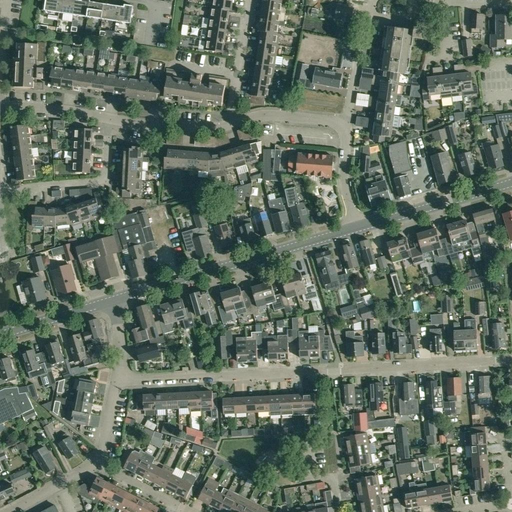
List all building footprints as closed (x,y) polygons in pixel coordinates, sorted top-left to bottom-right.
[(61,0),(46,0),(45,6),(43,6),(42,11),(59,14),(61,0)] [(61,0),(59,14),(73,16),(75,0),(61,0)] [(76,0),(75,0),(73,16),(87,18),(90,0),(87,0),(81,0),(81,1),(76,0)] [(91,0),(90,0),(87,18),(102,20),(104,5),(90,3),(91,0)] [(232,3),(232,0),(229,0),(211,0),(214,0),(213,9),(210,8),(213,9),(237,12),(238,10),(231,9),(232,3)] [(256,8),(256,10),(280,13),(281,5),(287,6),(288,4),(264,0),(264,3),(263,3),(262,9),(256,8)] [(104,5),(102,20),(116,22),(118,7),(104,5)] [(331,6),(329,17),(336,19),(351,22),(351,21),(352,20),(353,16),(352,15),(353,10),(344,8),(345,7),(338,5),(337,8),(331,6)] [(124,8),(118,7),(116,22),(131,24),(133,7),(124,6),(124,8)] [(237,14),(237,12),(213,9),(210,8),(209,18),(226,21),(227,18),(228,13),(237,14)] [(279,22),(280,13),(256,10),(255,12),(261,13),(261,18),(261,21),(285,25),(285,23),(279,22)] [(471,16),(471,30),(471,35),(481,35),(482,30),(483,16),(471,16)] [(497,36),(491,36),(491,37),(491,45),(491,48),(503,48),(503,40),(511,40),(511,17),(497,17),(497,36)] [(209,18),(207,29),(232,33),(232,31),(226,30),(227,24),(226,24),(226,21),(209,18)] [(284,28),(285,25),(261,21),(260,24),(259,30),(253,29),(252,31),(277,35),(278,27),(284,28)] [(347,31),(346,38),(353,39),(354,32),(355,28),(348,27),(347,31)] [(387,28),(387,29),(388,29),(382,72),(400,74),(407,76),(407,75),(405,74),(411,32),(413,32),(387,28)] [(422,42),(426,43),(428,34),(424,33),(424,30),(414,28),(413,39),(422,40),(422,42)] [(199,39),(223,43),(224,40),(225,34),(231,35),(232,33),(207,29),(206,38),(200,37),(199,39)] [(279,35),(277,35),(252,31),(252,33),(261,35),(260,40),(260,43),(278,46),(279,35)] [(222,54),(222,56),(228,57),(229,52),(223,51),(223,46),(223,43),(199,39),(199,42),(205,43),(204,51),(222,54)] [(470,41),(462,42),(464,58),(472,57),(470,41)] [(37,43),(37,46),(18,45),(17,53),(20,53),(20,59),(15,59),(14,67),(17,67),(16,80),(14,80),(14,88),(33,89),(33,91),(44,91),(44,84),(34,83),(35,58),(37,58),(37,59),(37,63),(45,63),(46,44),(37,43)] [(252,53),(276,56),(278,46),(260,43),(260,46),(259,46),(258,51),(252,50),(252,53)] [(276,56),(252,53),(251,55),(257,56),(256,61),(257,62),(257,64),(281,68),(281,66),(275,65),(276,56)] [(153,63),(148,62),(142,61),(141,67),(152,69),(153,63)] [(51,87),(61,88),(64,70),(60,69),(61,66),(59,66),(59,64),(53,63),(52,68),(50,79),(53,79),(51,87)] [(280,70),(281,68),(257,64),(256,67),(255,73),(249,72),(248,74),(273,78),(274,70),(280,70)] [(297,65),(295,75),(293,86),(304,88),(305,80),(306,77),(308,67),(297,65)] [(463,65),(459,66),(462,97),(477,95),(476,86),(472,87),(471,74),(464,74),(463,65)] [(449,76),(452,98),(462,97),(459,66),(454,66),(455,75),(449,76)] [(440,95),(437,68),(433,69),(434,78),(427,79),(428,87),(422,88),(423,101),(430,100),(430,96),(440,95)] [(441,99),(452,98),(449,76),(443,77),(442,68),(437,68),(440,95),(441,99)] [(61,88),(72,90),(73,87),(74,71),(75,69),(74,69),(73,71),(64,70),(61,88)] [(86,71),(75,69),(74,71),(73,87),(72,90),(73,90),(74,88),(83,89),(86,71)] [(214,105),(222,107),(225,87),(227,87),(228,79),(209,77),(208,85),(212,86),(212,87),(212,88),(181,83),(179,83),(180,81),(184,81),(185,73),(166,70),(165,78),(167,79),(164,98),(172,99),(173,97),(179,98),(178,103),(186,104),(187,102),(199,103),(199,106),(207,107),(208,102),(214,103),(214,105)] [(96,72),(86,71),(83,89),(93,91),(96,72)] [(318,72),(316,83),(323,85),(338,88),(341,76),(333,74),(333,73),(326,71),(326,74),(318,72)] [(93,91),(104,92),(107,74),(96,72),(93,91)] [(371,81),(398,85),(400,74),(382,72),(381,77),(372,76),(371,81)] [(118,76),(107,74),(104,92),(113,94),(113,96),(115,96),(114,94),(118,78),(118,76)] [(248,74),(248,77),(254,77),(253,83),(254,83),(253,86),(277,89),(278,87),(271,86),(273,78),(248,74)] [(119,76),(118,76),(118,78),(114,94),(115,96),(125,98),(128,80),(119,78),(119,76)] [(125,98),(135,99),(138,81),(128,80),(125,98)] [(135,99),(147,101),(149,83),(138,81),(135,99)] [(398,85),(371,81),(371,85),(380,87),(379,93),(397,96),(398,85)] [(161,85),(149,83),(147,101),(156,103),(157,95),(160,95),(161,85)] [(249,98),(248,100),(248,104),(264,106),(266,99),(270,99),(271,91),(277,92),(277,89),(253,86),(253,89),(252,89),(251,94),(245,93),(245,98),(249,98)] [(368,102),(395,106),(397,96),(379,93),(378,99),(369,97),(368,102)] [(395,106),(368,102),(368,107),(377,108),(376,114),(394,117),(395,106)] [(500,131),(502,137),(508,136),(505,123),(511,121),(511,113),(496,116),(499,126),(500,131)] [(394,117),(376,114),(375,120),(366,119),(365,124),(392,128),(394,117)] [(373,136),(374,136),(373,143),(384,145),(385,138),(390,138),(392,128),(365,124),(364,128),(374,130),(373,136)] [(30,136),(29,125),(10,128),(11,128),(12,131),(11,131),(12,137),(6,137),(6,140),(30,136)] [(453,125),(445,127),(450,147),(458,145),(453,125)] [(499,126),(493,128),(496,139),(502,137),(500,131),(499,126)] [(92,130),(74,129),(73,141),(91,141),(91,138),(92,138),(92,133),(98,133),(98,129),(92,128),(92,130)] [(445,129),(433,132),(435,142),(447,139),(445,129)] [(31,145),(30,136),(6,140),(6,142),(12,141),(13,147),(14,147),(14,149),(38,146),(38,144),(31,145)] [(73,141),(73,151),(97,152),(97,150),(91,150),(91,144),(91,141),(73,141)] [(407,158),(406,142),(389,147),(389,156),(394,172),(393,173),(395,181),(394,181),(399,198),(411,195),(408,185),(409,185),(409,184),(407,176),(406,172),(411,171),(407,158)] [(241,148),(246,166),(258,162),(256,157),(260,156),(256,143),(241,148)] [(497,168),(497,169),(501,167),(503,166),(500,155),(501,155),(499,145),(484,149),(490,170),(497,168)] [(38,146),(14,149),(14,153),(15,158),(8,159),(9,161),(33,158),(32,149),(38,149),(38,146)] [(124,152),(124,159),(149,161),(149,158),(143,158),(143,148),(133,148),(133,150),(125,150),(125,147),(119,147),(118,151),(124,152)] [(230,151),(236,169),(246,166),(241,148),(230,151)] [(263,180),(283,182),(282,176),(278,176),(273,175),(270,175),(271,150),(263,150),(263,180)] [(279,175),(281,151),(275,150),(273,175),(279,175)] [(66,159),(66,163),(72,163),(90,163),(90,160),(91,160),(91,154),(97,155),(97,152),(73,151),(72,160),(66,159)] [(176,170),(178,152),(168,151),(167,159),(165,158),(164,169),(176,170)] [(221,154),(225,172),(236,169),(230,151),(221,154)] [(176,170),(187,171),(188,152),(178,152),(176,170)] [(188,152),(187,171),(198,172),(199,153),(188,152)] [(198,172),(208,173),(210,155),(210,154),(199,153),(198,172)] [(470,153),(459,157),(460,162),(462,170),(463,169),(465,177),(477,174),(472,158),(472,159),(470,153)] [(210,155),(208,173),(208,178),(227,177),(225,172),(221,154),(210,155)] [(292,172),(292,175),(332,178),(334,157),(298,154),(298,156),(298,157),(289,156),(288,172),(292,172)] [(446,156),(446,154),(438,157),(433,158),(434,161),(432,161),(434,169),(438,184),(441,184),(454,181),(450,164),(449,164),(446,156)] [(369,173),(372,172),(371,166),(370,166),(370,157),(362,156),(362,172),(369,173)] [(17,169),(17,171),(41,168),(40,165),(34,166),(33,158),(9,161),(9,163),(15,163),(16,168),(17,169)] [(117,169),(142,171),(143,163),(149,163),(149,161),(124,159),(124,167),(118,167),(117,169)] [(90,166),(90,163),(72,163),(66,163),(66,164),(72,164),(71,173),(90,174),(90,176),(96,176),(96,172),(90,171),(90,166)] [(379,163),(371,166),(372,172),(374,171),(380,169),(379,163)] [(11,180),(12,185),(18,184),(18,182),(36,179),(35,171),(41,170),(41,168),(17,171),(17,174),(17,180),(11,180)] [(141,183),(142,171),(117,169),(117,172),(123,172),(123,182),(141,183)] [(382,175),(373,178),(381,203),(390,201),(384,182),(382,175)] [(282,176),(283,182),(289,208),(291,208),(292,213),(296,229),(308,226),(306,216),(308,216),(307,212),(305,208),(305,206),(304,206),(312,204),(307,179),(282,176)] [(381,203),(373,178),(365,180),(367,188),(372,206),(381,203)] [(141,194),(141,183),(123,182),(123,189),(116,189),(116,193),(122,194),(122,198),(130,198),(131,194),(141,194)] [(95,200),(87,202),(93,220),(104,216),(101,206),(102,206),(100,198),(98,192),(93,193),(95,200)] [(280,199),(268,202),(276,234),(291,231),(286,213),(284,207),(283,207),(280,199)] [(37,202),(29,202),(28,216),(27,216),(26,231),(32,231),(33,227),(44,228),(46,209),(37,209),(37,202)] [(82,224),(93,220),(87,202),(76,206),(82,224)] [(196,251),(199,260),(212,256),(206,237),(204,228),(206,227),(203,215),(204,214),(201,205),(197,206),(199,216),(194,217),(197,229),(182,233),(188,253),(196,251)] [(210,205),(203,207),(208,222),(215,220),(210,205)] [(72,227),(82,224),(76,206),(67,209),(71,225),(72,227)] [(479,211),(472,213),(480,239),(486,237),(482,224),(495,220),(491,207),(484,209),(479,211)] [(46,209),(44,228),(55,228),(55,227),(56,211),(56,210),(46,209)] [(56,211),(55,227),(71,225),(67,209),(56,211)] [(109,221),(113,236),(118,252),(124,251),(128,250),(131,263),(128,264),(132,279),(147,275),(145,268),(147,268),(144,259),(145,259),(144,257),(149,256),(148,252),(157,250),(146,213),(145,210),(137,212),(138,216),(135,216),(135,214),(109,221)] [(511,212),(510,213),(503,215),(506,223),(504,223),(505,228),(507,228),(511,241),(511,240),(511,212)] [(261,237),(267,236),(268,237),(271,236),(271,234),(272,234),(266,215),(254,218),(254,219),(257,231),(258,231),(259,231),(261,237)] [(244,242),(249,241),(251,242),(254,241),(254,239),(255,239),(250,220),(237,223),(241,236),(242,236),(244,242)] [(475,255),(482,253),(475,230),(475,231),(475,233),(470,234),(466,221),(456,224),(464,251),(473,248),(475,255)] [(227,224),(215,228),(221,249),(233,245),(227,224)] [(449,255),(464,251),(462,243),(456,224),(447,226),(451,240),(445,242),(449,255)] [(433,227),(425,229),(432,252),(441,249),(444,257),(449,255),(445,242),(440,243),(436,230),(434,230),(433,227)] [(423,255),(432,252),(425,229),(418,231),(419,235),(417,235),(421,249),(415,250),(419,264),(425,262),(423,255)] [(118,253),(118,252),(113,236),(94,242),(94,243),(76,248),(81,264),(99,259),(101,267),(98,268),(101,282),(118,277),(112,255),(118,253)] [(414,266),(419,264),(415,250),(410,252),(406,238),(404,239),(403,236),(395,238),(402,261),(411,258),(414,266)] [(402,261),(395,238),(388,240),(389,243),(387,244),(392,263),(402,261)] [(374,256),(369,241),(359,244),(363,259),(366,269),(376,265),(374,256)] [(53,258),(65,254),(67,262),(74,260),(69,245),(51,250),(53,258)] [(357,261),(352,245),(341,248),(346,264),(347,268),(357,265),(356,261),(357,261)] [(499,251),(483,253),(487,273),(503,270),(499,251)] [(316,256),(318,264),(324,285),(338,281),(329,252),(316,256)] [(377,259),(380,269),(387,266),(384,256),(377,259)] [(40,257),(31,260),(35,273),(44,271),(40,257)] [(59,295),(55,296),(55,297),(75,291),(71,276),(72,276),(69,266),(51,271),(59,295)] [(293,276),(291,277),(296,296),(302,295),(304,302),(308,301),(314,300),(318,298),(314,285),(310,286),(304,288),(300,274),(299,272),(293,273),(293,276)] [(399,283),(397,275),(396,272),(390,274),(396,298),(403,296),(399,283)] [(287,299),(296,296),(291,277),(290,277),(287,275),(282,276),(281,280),(285,293),(280,295),(284,309),(285,315),(291,313),(289,307),(287,299)] [(433,278),(435,287),(442,285),(439,276),(433,278)] [(464,282),(466,290),(484,286),(482,277),(464,282)] [(40,278),(22,283),(28,304),(46,299),(40,278)] [(261,286),(266,305),(272,304),(274,311),(278,310),(284,309),(280,295),(274,296),(270,283),(268,280),(263,282),(262,285),(261,286)] [(266,305),(261,286),(260,286),(257,284),(252,285),(251,289),(252,292),(255,302),(250,304),(253,314),(254,317),(259,316),(257,308),(266,305)] [(232,291),(230,292),(236,311),(237,317),(243,315),(243,317),(247,316),(253,314),(250,304),(249,302),(244,303),(240,292),(239,289),(237,287),(233,288),(232,291)] [(230,313),(236,311),(230,292),(229,292),(226,290),(221,291),(220,295),(224,309),(219,311),(223,324),(233,321),(230,313)] [(200,294),(191,296),(197,316),(205,314),(208,326),(216,324),(213,312),(208,292),(200,294)] [(444,297),(440,297),(441,314),(453,313),(452,296),(451,296),(451,294),(444,294),(444,297)] [(355,301),(355,302),(360,316),(361,316),(363,322),(377,317),(373,304),(366,307),(363,298),(355,301)] [(182,300),(171,303),(176,322),(183,320),(186,330),(195,327),(191,312),(186,313),(182,300)] [(171,324),(176,322),(171,303),(160,307),(164,320),(159,321),(163,335),(174,332),(171,324)] [(484,303),(474,303),(475,316),(485,315),(484,303)] [(149,305),(135,309),(140,328),(131,331),(135,344),(149,340),(158,337),(149,305)] [(354,305),(340,309),(343,318),(357,313),(354,305)] [(464,323),(465,331),(466,351),(477,350),(476,323),(476,320),(464,321),(464,323)] [(490,336),(489,320),(482,321),(483,337),(490,336)] [(97,321),(88,323),(91,332),(89,332),(89,333),(84,334),(86,341),(92,340),(93,344),(87,346),(89,352),(87,352),(91,365),(105,361),(105,362),(106,361),(99,338),(104,336),(99,322),(97,321)] [(455,351),(466,351),(465,331),(459,332),(459,324),(453,324),(455,351)] [(503,327),(490,328),(491,333),(492,349),(505,347),(504,332),(503,332),(503,327)] [(442,352),(441,337),(440,329),(429,330),(430,352),(442,352)] [(278,340),(279,360),(289,360),(288,345),(293,344),(293,330),(287,331),(287,340),(278,340)] [(293,330),(293,344),(299,344),(300,358),(309,358),(308,337),(299,338),(298,330),(293,330)] [(308,334),(308,337),(309,358),(319,357),(319,352),(334,351),(329,336),(324,337),(324,331),(318,331),(318,334),(308,334)] [(393,338),(394,353),(397,353),(398,353),(400,354),(402,354),(403,352),(405,352),(404,338),(404,333),(398,333),(398,331),(393,331),(393,333),(393,338)] [(355,356),(354,337),(354,332),(346,333),(346,344),(347,357),(355,356)] [(246,338),(248,362),(257,362),(257,347),(262,347),(261,333),(251,333),(252,337),(246,338)] [(262,347),(268,346),(269,361),(279,360),(278,340),(277,337),(267,337),(267,334),(266,333),(261,333),(262,347)] [(384,334),(372,334),(372,339),(373,339),(373,354),(378,354),(379,355),(381,355),(383,354),(384,353),(384,339),(384,334)] [(85,367),(105,362),(105,361),(91,365),(87,352),(85,353),(80,336),(77,337),(76,335),(70,337),(71,338),(68,339),(75,363),(75,362),(76,364),(78,364),(77,362),(85,360),(85,361),(84,362),(85,367)] [(158,337),(149,340),(151,346),(137,350),(140,362),(160,357),(156,345),(165,342),(163,336),(158,337)] [(228,360),(228,358),(226,337),(216,338),(217,361),(228,360)] [(354,337),(355,356),(363,356),(363,343),(362,343),(362,337),(354,337)] [(416,337),(410,338),(412,351),(418,350),(416,337)] [(238,363),(248,362),(246,338),(236,338),(238,363)] [(49,344),(49,345),(46,346),(48,351),(41,353),(47,370),(54,368),(57,367),(58,368),(59,369),(60,369),(62,368),(62,367),(62,365),(61,362),(64,362),(58,343),(54,344),(53,342),(52,342),(51,342),(49,343),(49,344)] [(22,354),(24,359),(29,376),(30,376),(33,375),(34,376),(35,376),(36,376),(38,376),(38,374),(38,373),(37,370),(40,369),(34,350),(30,351),(29,350),(28,350),(27,350),(25,350),(25,352),(25,353),(22,354)] [(0,385),(7,383),(11,382),(13,378),(15,377),(16,376),(17,375),(17,374),(16,372),(15,372),(14,372),(9,358),(6,359),(5,358),(4,357),(2,357),(1,358),(0,359),(0,361),(0,385)] [(489,399),(489,394),(491,393),(490,384),(490,377),(477,378),(477,384),(478,394),(478,399),(489,399)] [(460,379),(446,379),(447,396),(461,396),(460,379)] [(80,380),(78,391),(94,394),(97,383),(80,380)] [(436,382),(435,382),(435,381),(433,380),(429,380),(427,381),(427,382),(425,382),(427,405),(433,405),(433,409),(443,408),(441,387),(437,388),(436,384),(436,382)] [(414,383),(402,384),(403,401),(404,407),(409,407),(410,414),(415,413),(414,383)] [(367,414),(369,422),(370,429),(382,427),(381,416),(374,417),(373,411),(379,410),(379,402),(383,402),(382,384),(368,384),(370,403),(370,409),(366,409),(367,415),(367,414)] [(34,385),(27,387),(29,391),(31,398),(36,402),(38,399),(34,385)] [(344,404),(344,408),(354,407),(354,405),(354,403),(355,403),(354,385),(342,386),(343,404),(344,404)] [(28,397),(31,398),(29,391),(25,392),(26,393),(25,394),(24,391),(19,392),(18,388),(5,390),(6,393),(0,393),(0,425),(17,417),(23,415),(23,414),(33,410),(28,397)] [(92,405),(94,394),(78,391),(75,402),(92,405)] [(216,392),(201,393),(201,411),(211,411),(211,419),(217,419),(216,392)] [(189,393),(177,394),(178,409),(190,409),(189,393)] [(190,412),(201,411),(201,393),(189,393),(190,409),(190,412)] [(177,394),(166,395),(167,410),(178,409),(177,394)] [(139,411),(144,411),(156,410),(154,395),(138,396),(139,411)] [(166,395),(154,395),(156,410),(167,410),(166,395)] [(293,416),(305,415),(304,395),(292,396),(293,416)] [(315,395),(304,395),(305,415),(320,414),(319,410),(316,410),(315,395)] [(293,416),(292,396),(281,397),(282,416),(293,416)] [(236,414),(235,399),(235,397),(223,398),(223,415),(236,414)] [(259,413),(270,412),(269,397),(258,398),(259,413)] [(270,417),(282,416),(281,397),(269,397),(270,412),(270,417)] [(236,414),(247,414),(246,398),(235,399),(236,414)] [(247,414),(259,413),(258,398),(246,398),(247,414)] [(75,402),(73,412),(90,416),(92,405),(75,402)] [(456,425),(456,415),(454,402),(444,403),(446,426),(456,425)] [(34,410),(25,414),(27,420),(37,416),(34,410)] [(90,416),(73,412),(71,423),(88,426),(90,416)] [(368,431),(367,422),(366,413),(352,414),(354,432),(368,431)] [(382,416),(382,427),(382,428),(395,427),(394,415),(382,416)] [(507,420),(499,421),(500,429),(508,428),(507,420)] [(427,437),(434,436),(435,436),(433,421),(424,422),(425,437),(427,437)] [(49,425),(44,428),(51,442),(56,440),(49,425)] [(465,447),(471,446),(486,445),(485,428),(467,429),(468,432),(464,432),(465,447)] [(154,432),(145,429),(142,436),(152,439),(154,432)] [(161,440),(163,435),(161,434),(155,432),(153,438),(161,440)] [(64,442),(59,446),(69,460),(70,459),(71,459),(74,458),(74,456),(79,453),(73,445),(74,444),(71,438),(69,439),(68,436),(66,434),(61,438),(64,442)] [(346,449),(368,444),(366,434),(344,438),(346,449)] [(401,460),(410,459),(407,435),(398,436),(401,460)] [(217,444),(212,442),(203,439),(202,445),(216,450),(217,444)] [(27,440),(20,442),(23,451),(30,449),(27,440)] [(368,444),(346,449),(348,459),(370,454),(368,444)] [(487,457),(486,445),(471,446),(472,458),(487,457)] [(33,453),(37,460),(45,474),(47,473),(48,474),(51,472),(51,470),(56,467),(52,461),(53,460),(44,446),(33,453)] [(124,468),(135,473),(141,460),(145,453),(140,451),(139,454),(134,451),(132,452),(124,468)] [(370,454),(348,459),(351,475),(360,473),(359,467),(372,465),(370,454)] [(434,465),(433,459),(432,456),(421,458),(422,463),(428,462),(429,466),(434,465)] [(488,468),(487,457),(472,458),(473,470),(488,468)] [(135,473),(145,478),(152,465),(141,460),(135,473)] [(410,463),(405,464),(396,466),(398,476),(412,474),(411,469),(410,463)] [(229,464),(227,469),(237,475),(240,469),(229,464)] [(145,478),(155,484),(162,470),(152,465),(145,478)] [(155,484),(165,489),(172,475),(174,471),(164,466),(162,470),(155,484)] [(8,477),(12,484),(34,474),(30,467),(8,477)] [(489,480),(488,468),(473,470),(474,481),(489,480)] [(165,489),(175,494),(182,480),(172,475),(165,489)] [(356,490),(379,486),(377,476),(355,480),(356,490)] [(97,478),(92,488),(84,484),(77,488),(80,496),(96,504),(99,500),(108,484),(97,478)] [(196,487),(182,480),(175,494),(186,499),(188,495),(192,496),(196,487)] [(209,505),(215,492),(219,485),(208,480),(205,487),(198,500),(209,505)] [(490,492),(489,480),(474,481),(475,493),(490,492)] [(418,507),(414,486),(414,482),(409,483),(410,493),(404,494),(407,509),(418,507)] [(0,500),(2,499),(3,499),(15,494),(11,484),(4,487),(3,486),(0,486),(0,500)] [(118,489),(108,484),(99,500),(110,505),(118,489)] [(429,505),(427,490),(426,484),(414,486),(418,507),(429,505)] [(358,500),(381,496),(379,486),(356,490),(358,500)] [(438,488),(441,503),(453,501),(450,486),(438,488)] [(441,503),(438,488),(427,490),(429,505),(441,503)] [(120,510),(128,494),(118,489),(110,505),(120,510)] [(223,490),(221,495),(215,492),(209,505),(219,510),(228,492),(223,490)] [(228,492),(219,510),(222,511),(230,511),(239,496),(229,491),(228,492)] [(131,511),(138,499),(128,494),(120,510),(123,511),(131,511)] [(239,496),(230,511),(243,511),(249,501),(239,496)] [(358,500),(360,510),(383,506),(381,496),(358,500)] [(144,511),(148,504),(138,499),(131,511),(144,511)] [(249,501),(243,511),(256,511),(259,507),(259,506),(249,501)] [(315,505),(316,511),(334,511),(334,507),(327,509),(327,503),(315,505)]
